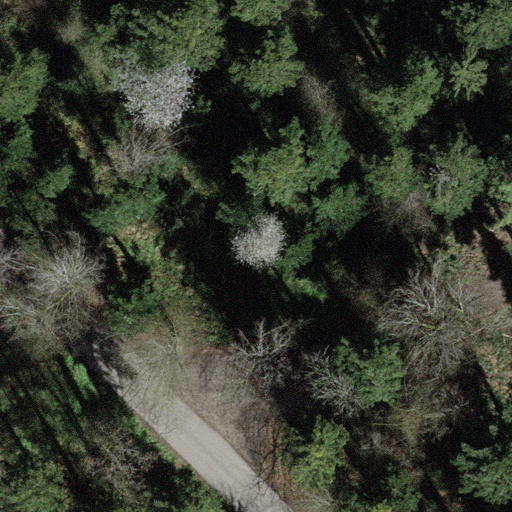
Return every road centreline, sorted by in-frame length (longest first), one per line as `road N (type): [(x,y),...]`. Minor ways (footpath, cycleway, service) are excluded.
road 1 (unclassified): [(270,511),(0,251)]
road 2 (track): [(511,283),(342,352),(198,444)]
